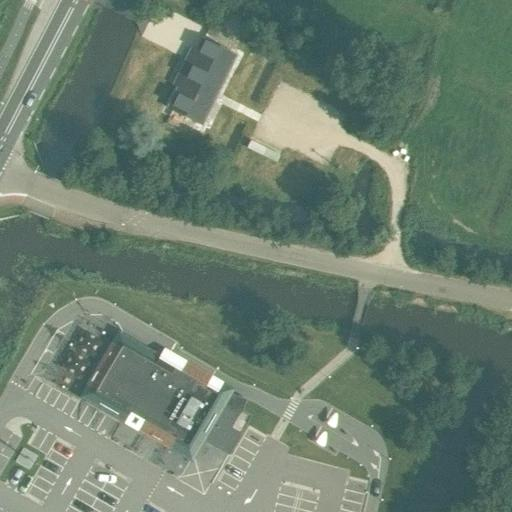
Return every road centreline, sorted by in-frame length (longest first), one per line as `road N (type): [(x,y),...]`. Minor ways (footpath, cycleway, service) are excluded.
road 1 (unclassified): [(511,302),(146,222),(31,184)]
road 2 (primary): [(0,145),(75,0)]
